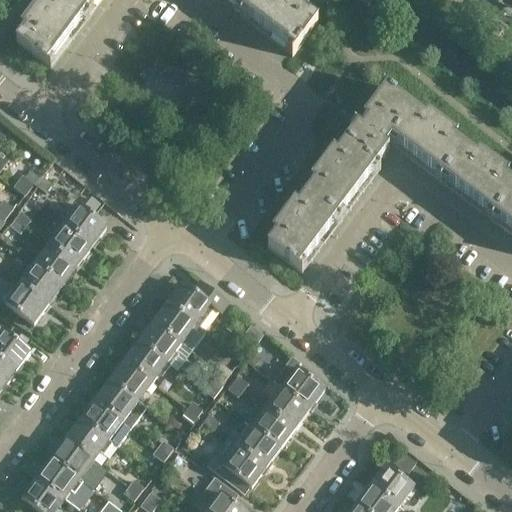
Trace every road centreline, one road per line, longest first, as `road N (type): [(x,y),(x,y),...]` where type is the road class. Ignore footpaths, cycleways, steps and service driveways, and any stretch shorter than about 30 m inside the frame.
road 1 (residential): [(184,0),(314,99),(197,247)]
road 2 (residential): [(291,317),(398,176),(511,269)]
road 3 (residential): [(0,455),(167,225)]
road 4 (residential): [(167,225),(36,120)]
road 5 (residential): [(36,120),(126,0)]
road 6 (residential): [(301,511),(382,404)]
road 7 (residential): [(382,404),(291,317)]
